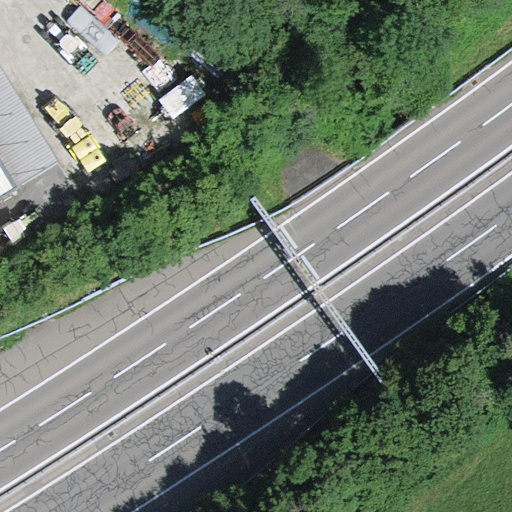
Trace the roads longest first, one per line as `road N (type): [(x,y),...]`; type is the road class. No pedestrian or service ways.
road 1 (motorway): [(511,103),(0,449)]
road 2 (motorway): [(68,511),(511,213)]
